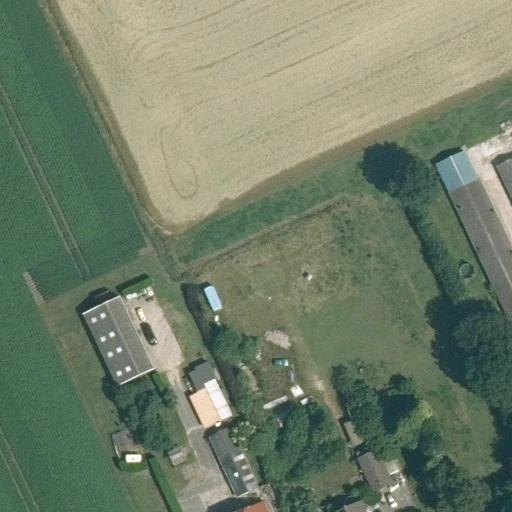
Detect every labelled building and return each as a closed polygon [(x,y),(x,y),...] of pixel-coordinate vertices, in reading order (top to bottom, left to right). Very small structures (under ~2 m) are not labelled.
[(436,166),(488,275),(511,326),(511,250),(479,181),(477,182),(464,153),(436,166)] [(511,160),(497,168),(511,198),(511,160)] [(120,296),(83,313),(118,387),(155,370),(120,296)] [(215,381),(205,386),(222,423),(232,418),(215,381)] [(360,443),(379,436),(367,404),(348,411),(360,443)] [(211,436),(239,499),(261,489),(232,426),(211,436)] [(357,459),(374,494),(395,484),(378,449),(357,459)] [(268,511),(265,503),(245,511),(268,511)]
